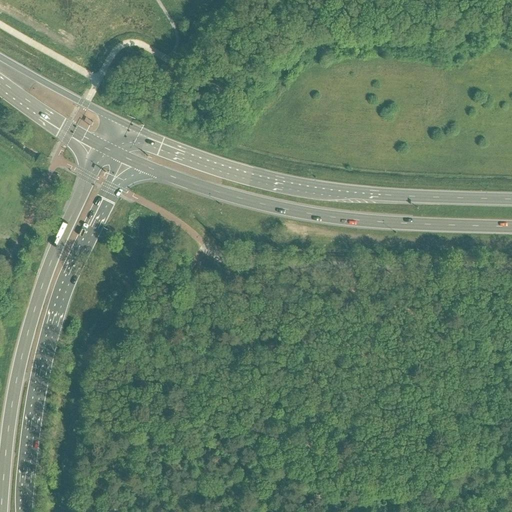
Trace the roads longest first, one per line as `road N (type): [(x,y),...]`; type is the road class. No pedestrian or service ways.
road 1 (primary): [(511,199),(312,188),(199,158),(123,127)]
road 2 (primary): [(128,159),(277,209),(511,226)]
road 3 (primary): [(102,150),(36,301),(11,402),(0,506)]
road 4 (primary): [(25,511),(35,417),(59,313),(128,159)]
road 5 (unclassified): [(205,246),(241,263),(511,269)]
road 6 (track): [(80,511),(86,441),(205,246)]
road 7 (primary): [(123,127),(0,57)]
road 8 (primary): [(0,84),(102,150)]
